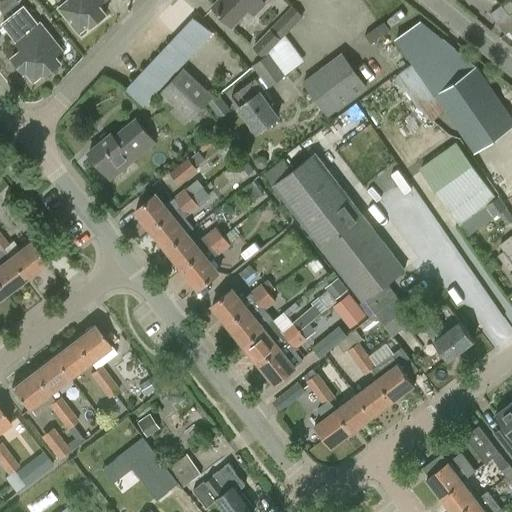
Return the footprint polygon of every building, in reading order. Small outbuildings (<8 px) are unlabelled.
[(10,12),(22,0),(21,0),(5,0),(2,4),(10,12)] [(67,0),(59,7),(80,32),(89,25),(91,26),(107,14),(97,2),(100,0),(101,0),(102,1),(102,0),(67,0)] [(254,14),(264,4),(260,0),(220,0),(214,7),(232,26),(249,9),(254,14)] [(505,33),(509,31),(510,31),(511,29),(511,13),(510,15),(501,4),(490,13),(505,33)] [(3,24),(23,49),(12,57),(25,73),(27,71),(35,81),(44,73),(46,75),(61,62),(51,49),(58,44),(41,23),(38,25),(24,7),(3,24)] [(291,8),(270,29),(281,39),(302,18),(291,8)] [(182,30),(199,47),(212,33),(193,18),(182,30)] [(397,39),(414,63),(435,94),(476,66),(420,22),(397,39)] [(282,39),(281,39),(270,29),(253,47),(264,57),(265,57),(282,39)] [(171,42),(188,59),(199,47),(182,30),(171,42)] [(159,54),(177,71),(188,59),(171,42),(159,54)] [(269,88),(286,75),(270,53),(265,57),(264,57),(252,66),(269,88)] [(148,66),(166,83),(177,71),(159,54),(148,66)] [(329,115),(366,87),(342,54),(304,82),(329,115)] [(444,111),(451,120),(452,119),(475,153),(511,127),(511,115),(477,65),(476,66),(435,94),(434,95),(446,110),(444,111)] [(137,78),(155,95),(166,83),(148,66),(137,78)] [(191,120),(214,96),(184,67),(161,91),(191,120)] [(155,95),(137,78),(130,85),(126,90),(144,107),(148,102),(155,95)] [(257,131),(278,116),(269,104),(273,101),(256,78),(232,96),(240,107),(239,108),(257,131)] [(231,109),(219,93),(206,104),(217,120),(231,109)] [(112,133),(89,152),(110,179),(133,161),(156,142),(137,119),(115,136),(112,133)] [(420,169),(459,224),(486,205),(497,197),(496,197),(458,142),(420,169)] [(310,232),(353,202),(315,153),(292,171),(284,160),(264,175),(272,186),(274,185),(310,232)] [(180,184),(198,170),(189,158),(171,173),(180,184)] [(171,214),(180,206),(192,197),(185,188),(173,198),(174,198),(165,206),(156,194),(137,210),(152,229),(171,214)] [(499,195),(496,197),(497,197),(486,205),(494,217),(507,207),(499,195)] [(200,206),(192,197),(180,206),(188,215),(200,206)] [(15,198),(2,207),(16,224),(28,216),(15,198)] [(366,300),(377,314),(393,336),(415,319),(398,298),(388,283),(405,270),(353,202),(310,232),(363,302),(366,300)] [(178,223),(188,215),(180,206),(171,214),(152,229),(168,249),(187,233),(178,223)] [(168,249),(183,268),(224,236),(217,227),(195,243),(187,233),(168,249)] [(8,244),(0,233),(0,251),(4,249),(9,245),(8,244)] [(511,275),(511,235),(500,245),(504,250),(499,254),(511,271),(511,274),(511,275)] [(224,236),(183,268),(199,288),(218,273),(209,261),(219,254),(230,245),(224,236)] [(9,257),(26,279),(47,263),(30,241),(19,249),(13,240),(8,244),(9,245),(4,249),(9,257)] [(0,286),(6,294),(26,279),(9,257),(4,249),(0,251),(0,286)] [(340,277),(320,295),(329,305),(349,288),(340,277)] [(213,305),(229,324),(248,309),(248,310),(258,302),(266,295),(269,292),(261,282),(240,299),(232,289),(213,305)] [(352,327),(370,313),(352,291),(335,304),(352,327)] [(248,309),(229,324),(244,344),(263,328),(274,320),(273,319),(274,319),(265,308),(275,300),(269,292),(266,295),(258,302),(248,310),(248,309)] [(312,331),(326,309),(312,301),(299,323),(312,331)] [(460,322),(448,332),(431,310),(419,320),(448,360),(473,340),(460,322)] [(244,344),(260,363),(279,348),(289,340),(300,331),(293,322),(282,330),(274,320),(263,328),(244,344)] [(94,324),(73,340),(90,362),(111,346),(94,324)] [(321,358),(347,336),(339,326),(312,348),(321,358)] [(307,340),(300,331),(289,340),(296,348),(307,340)] [(69,378),(90,362),(73,340),(53,356),(69,378)] [(295,349),(296,348),(289,340),(279,348),(260,363),(276,383),(304,360),(295,349)] [(362,357),(367,353),(359,342),(347,351),(358,364),(363,360),(362,357)] [(378,379),(394,401),(415,385),(399,363),(392,354),(376,366),(367,353),(362,357),(363,360),(358,364),(366,375),(371,371),(377,379),(378,379)] [(53,356),(32,371),(49,393),(69,378),(53,356)] [(101,365),(90,373),(109,397),(119,389),(101,365)] [(55,401),(49,393),(32,371),(11,387),(34,417),(50,405),(55,401)] [(322,391),(327,387),(318,374),(307,382),(315,392),(320,388),(322,391)] [(373,416),(394,401),(378,379),(377,379),(357,394),(373,416)] [(273,402),(281,411),(306,390),(298,381),(273,402)] [(315,426),(331,447),(352,431),(336,410),(329,400),(334,397),(327,387),(322,391),(320,388),(315,392),(323,404),(317,408),(324,419),(315,426)] [(373,416),(357,394),(336,410),(352,431),(373,416)] [(50,405),(59,417),(70,409),(60,397),(55,401),(50,405)] [(511,400),(495,414),(506,428),(496,435),(511,455),(511,400)] [(0,408),(0,430),(11,422),(0,408)] [(68,429),(79,421),(70,409),(59,417),(68,429)] [(56,456),(67,447),(54,431),(43,440),(56,456)] [(0,460),(4,457),(6,460),(11,456),(1,442),(0,442),(0,460)] [(478,452),(486,463),(500,453),(492,442),(478,452)] [(170,490),(144,456),(135,444),(102,469),(112,483),(132,468),(156,500),(170,490)] [(448,462),(427,479),(441,498),(463,481),(476,471),(461,452),(448,462)] [(184,486),(201,474),(188,454),(171,466),(184,486)] [(19,466),(11,456),(6,460),(4,457),(0,460),(0,463),(8,474),(19,466)] [(507,476),(511,472),(511,468),(506,460),(499,466),(507,476)] [(38,476),(28,462),(15,472),(25,485),(26,485),(38,476)] [(204,483),(203,482),(194,489),(207,506),(216,499),(225,511),(248,511),(254,508),(239,490),(245,485),(229,463),(204,483)] [(441,498),(452,511),(459,511),(476,499),(463,481),(441,498)] [(476,499),(459,511),(498,511),(502,510),(488,491),(476,499)]
